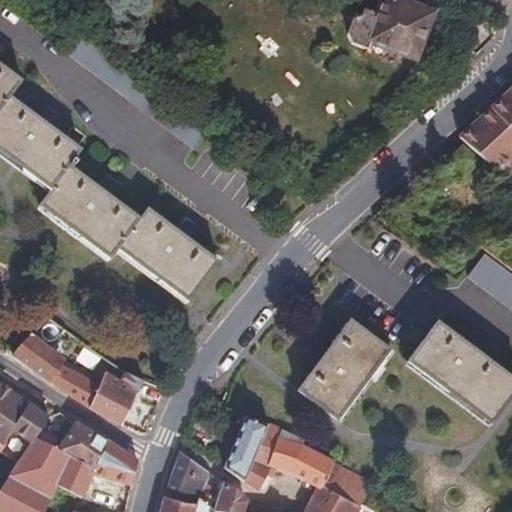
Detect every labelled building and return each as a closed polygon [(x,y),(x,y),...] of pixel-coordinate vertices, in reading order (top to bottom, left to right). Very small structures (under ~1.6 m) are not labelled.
[(366,45),(369,38),(414,54),(431,8),(409,0),(382,0),(377,15),(364,10),(354,15),(348,31),(353,41),(366,45)] [(86,27),(68,51),(195,144),(212,121),(86,27)] [(0,58),(0,147),(20,162),(51,186),(40,201),(103,247),(111,254),(118,244),(190,297),(220,256),(191,234),(178,225),(148,203),(141,213),(112,192),(99,182),(72,164),(78,156),(75,154),(82,144),(52,123),(40,113),(11,92),(23,76),(0,58)] [(511,91),(456,141),(495,177),(511,162),(511,91)] [(47,103),(40,113),(52,123),(60,113),(47,103)] [(106,172),(99,182),(112,192),(119,181),(106,172)] [(178,225),(191,234),(198,224),(185,214),(178,225)] [(468,277),(511,309),(511,277),(484,257),(468,277)] [(14,349),(51,376),(58,364),(63,356),(52,343),(68,325),(49,312),(14,349)] [(337,423),(391,351),(349,320),(327,350),(316,342),(312,348),(307,355),(317,363),(296,391),(337,423)] [(406,364),(490,427),(511,397),(511,379),(478,354),(485,345),(472,335),(465,344),(435,323),(406,364)] [(51,376),(91,404),(101,380),(58,364),(51,376)] [(122,376),(140,386),(146,375),(126,365),(122,376)] [(91,404),(123,420),(140,386),(122,376),(106,367),(101,380),(91,404)] [(33,442),(36,439),(48,420),(0,387),(0,440),(5,444),(14,430),(33,442)] [(268,426),(246,418),(224,469),(245,483),(258,451),(268,426)] [(59,452),(96,473),(108,446),(75,426),(59,452)] [(268,426),(258,451),(272,456),(282,431),(268,426)] [(303,511),(363,511),(359,508),(373,485),(333,462),(301,446),(303,441),(282,431),(272,456),(258,451),(245,483),(258,492),(271,468),(293,476),(318,487),(303,511)] [(0,493),(0,511),(78,511),(94,477),(96,473),(59,452),(36,439),(33,442),(0,493)] [(94,477),(131,488),(138,461),(109,445),(108,446),(96,473),(94,477)] [(199,499),(209,473),(181,454),(165,498),(197,506),(199,499)] [(214,511),(224,483),(209,473),(199,499),(214,511)] [(221,511),(245,511),(248,502),(243,496),(224,483),(214,511),(221,511)] [(195,511),(197,506),(165,498),(161,511),(195,511)] [(214,511),(199,499),(197,506),(195,511),(214,511)]
